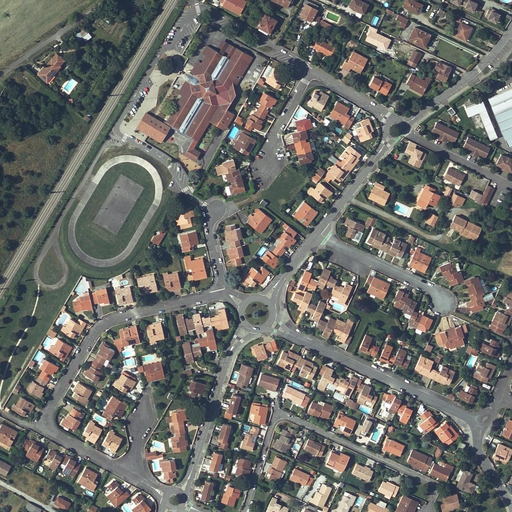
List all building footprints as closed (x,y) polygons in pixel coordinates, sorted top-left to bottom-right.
[(243,0),(224,0),(222,5),(240,14),(246,1),(243,0)] [(306,4),(316,10),(318,7),(305,0),(303,3),(306,4)] [(363,13),(368,4),(359,0),(352,0),(349,6),(363,13)] [(409,9),(417,13),(422,4),(413,0),(406,0),(403,6),(409,9)] [(451,0),(451,1),(459,5),(459,4),(462,6),(466,7),(465,8),(473,12),(477,3),(474,2),(471,1),(472,0),(471,0),(469,0),(469,1),(467,0),(451,0)] [(316,10),(306,4),(300,15),(304,18),(304,19),(310,22),(312,19),(315,13),(317,10),(316,10)] [(488,9),(484,16),(488,18),(488,19),(495,22),(499,14),(496,12),(493,11),(494,10),(492,9),(491,11),(488,9)] [(448,19),(450,15),(439,10),(438,12),(437,14),(448,19)] [(315,13),(312,19),(318,22),(320,16),(315,13)] [(276,20),(265,14),(258,26),(269,33),(276,20)] [(105,15),(102,18),(110,24),(112,21),(105,15)] [(396,20),(401,22),(406,24),(408,19),(398,15),(397,17),(396,20)] [(466,37),(468,33),(469,33),(471,28),(464,24),(466,21),(459,18),(457,23),(460,24),(455,35),(463,38),(464,36),(466,37)] [(79,41),(83,38),(85,41),(91,37),(84,26),(73,33),(79,41)] [(430,34),(415,26),(409,39),(423,46),(426,38),(428,39),(430,34)] [(221,48),(219,52),(223,55),(230,43),(222,39),(218,46),(221,48)] [(324,53),(330,56),(335,48),(318,39),(314,47),(318,49),(324,53)] [(223,55),(230,59),(236,47),(230,43),(223,55)] [(253,56),(236,47),(230,59),(225,67),(218,63),(223,55),(219,52),(207,45),(202,53),(205,55),(201,62),(182,95),(172,113),(175,115),(170,124),(178,129),(179,128),(181,124),(188,128),(185,132),(185,133),(194,138),(204,122),(209,121),(221,128),(227,126),(234,114),(227,109),(236,94),(234,88),(233,82),(237,74),(241,77),(253,56)] [(414,50),(411,55),(419,59),(420,57),(422,58),(424,54),(414,50)] [(349,63),(354,66),(353,69),(360,72),(364,64),(361,62),(363,57),(353,52),(348,61),(347,62),(345,61),(341,67),(345,70),(349,63)] [(56,53),(42,69),(43,70),(39,75),(47,82),(60,66),(59,65),(64,60),(56,53)] [(218,63),(225,67),(230,59),(223,55),(218,63)] [(417,63),(419,59),(411,55),(409,60),(417,63)] [(178,93),(182,95),(201,62),(197,60),(190,72),(187,71),(183,78),(186,80),(178,93)] [(434,68),(439,70),(436,77),(445,81),(451,67),(443,64),(442,64),(437,61),(434,68)] [(345,70),(348,71),(351,67),(353,69),(354,66),(349,63),(345,70)] [(268,77),(266,81),(279,89),(281,84),(284,86),(288,77),(275,70),(270,78),(268,77)] [(234,88),(241,77),(237,74),(233,82),(234,88)] [(423,92),(428,83),(423,80),(411,74),(406,83),(410,85),(423,92)] [(387,92),(391,84),(382,79),(382,80),(374,76),(369,85),(377,89),(378,87),(387,92)] [(172,85),(162,79),(139,116),(150,123),(165,98),(169,100),(177,88),(172,85)] [(422,94),(423,92),(410,85),(409,87),(422,94)] [(511,88),(488,98),(491,105),(508,147),(511,144),(511,88)] [(313,105),(321,110),(329,96),(324,94),(323,96),(319,94),(314,91),(308,103),(313,105)] [(272,103),(275,98),(264,92),(259,101),(262,102),(258,109),(266,114),(268,110),(267,109),(269,106),(270,107),(272,103)] [(464,103),(466,107),(482,101),(480,96),(464,103)] [(469,116),(479,112),(486,109),(482,101),(466,107),(469,116)] [(349,108),(345,106),(344,107),(337,103),(330,114),(338,119),(337,120),(344,124),(343,127),(347,130),(354,118),(346,113),(349,108)] [(451,115),(455,112),(451,107),(447,110),(451,115)] [(252,126),(257,129),(260,124),(263,120),(261,119),(263,116),(264,117),(266,114),(258,109),(256,112),(259,114),(257,117),(254,115),(252,114),(246,123),(252,126)] [(494,129),(486,109),(479,112),(487,132),(494,129)] [(170,124),(175,115),(172,113),(166,121),(170,124)] [(234,121),(241,125),(243,121),(241,120),(242,118),(237,115),(234,121)] [(306,129),(312,127),(310,120),(310,118),(306,119),(306,117),(295,120),(297,129),(300,128),(300,130),(306,129)] [(361,121),(363,125),(355,128),(357,134),(358,134),(360,137),(359,137),(361,141),(373,136),(371,129),(372,128),(368,118),(361,121)] [(209,121),(204,122),(194,138),(198,140),(209,121)] [(459,133),(437,122),(432,132),(438,134),(439,133),(440,134),(439,135),(438,137),(446,141),(447,139),(448,138),(449,138),(449,140),(454,142),(459,133)] [(179,128),(185,132),(188,128),(181,124),(179,128)] [(294,133),(292,134),(295,143),(305,140),(305,138),(308,138),(308,137),(306,129),(300,130),(298,131),(294,132),(294,133)] [(497,137),(494,129),(487,132),(490,140),(497,137)] [(243,132),(239,141),(237,140),(233,147),(248,155),(250,151),(249,151),(251,148),(250,147),(255,139),(243,132)] [(342,139),(347,143),(350,139),(349,139),(345,135),(342,139)] [(490,148),(468,137),(463,146),(469,149),(470,148),(471,149),(470,150),(469,152),(478,156),(479,154),(479,153),(480,153),(480,154),(486,157),(490,148)] [(305,140),(295,143),(297,152),(299,152),(299,153),(311,150),(309,142),(309,141),(306,142),(305,140)] [(422,160),(426,153),(409,144),(405,152),(409,154),(409,153),(412,154),(408,162),(417,166),(420,159),(422,160)] [(344,165),(350,169),(358,160),(354,157),(355,156),(358,158),(361,154),(350,145),(347,148),(347,149),(346,151),(345,151),(341,156),(344,158),(347,161),(344,165)] [(191,147),(186,155),(194,159),(199,151),(191,147)] [(299,153),(300,155),(298,155),(300,164),(311,161),(311,159),(314,159),(311,150),(299,153)] [(498,165),(500,166),(499,168),(506,171),(507,169),(509,170),(511,171),(511,169),(511,159),(510,161),(505,158),(506,157),(505,156),(501,154),(496,164),(498,165)] [(234,170),(234,169),(236,168),(233,159),(222,162),(223,164),(216,166),(218,175),(222,174),(225,173),(234,170)] [(344,165),(341,169),(338,166),(335,164),(327,175),(338,183),(341,179),(339,177),(340,175),(343,178),(350,169),(344,165)] [(449,167),(444,177),(460,185),(465,175),(458,171),(457,173),(452,170),(453,169),(449,167)] [(315,172),(321,177),(324,173),(318,168),(315,172)] [(231,182),(242,179),(239,171),(238,171),(237,170),(236,170),(234,170),(225,173),(227,181),(228,181),(231,180),(231,182)] [(317,182),(321,177),(315,172),(310,176),(317,182)] [(243,188),(244,188),(242,179),(231,182),(232,184),(229,185),(231,194),(243,190),(243,188)] [(492,182),(489,181),(482,194),(479,201),(486,205),(495,188),(491,186),(492,182)] [(329,196),(332,192),(320,182),(314,189),(311,193),(321,202),(324,198),(327,194),(329,196)] [(374,186),(377,188),(372,198),(384,204),(389,193),(382,190),(384,185),(376,182),(374,186)] [(431,191),(432,188),(426,185),(421,194),(423,195),(422,196),(420,196),(417,203),(425,207),(428,201),(435,205),(440,196),(431,191)] [(377,188),(374,186),(369,197),(372,198),(377,188)] [(448,197),(451,190),(445,187),(443,191),(445,192),(444,195),(448,197)] [(469,196),(479,201),(482,194),(472,189),(469,196)] [(463,193),(458,190),(453,200),(459,202),(463,193)] [(294,216),(299,220),(302,217),(309,222),(311,219),(310,218),(316,211),(303,201),(298,208),(299,209),(294,216)] [(178,225),(180,224),(181,228),(193,226),(192,221),(193,221),(192,217),(195,216),(192,206),(177,210),(179,219),(177,219),(178,225)] [(255,223),(258,225),(255,229),(261,233),(266,226),(265,225),(271,218),(261,210),(255,217),(254,216),(251,220),(255,223)] [(434,225),(438,216),(431,213),(427,221),(434,225)] [(466,220),(456,214),(450,226),(460,230),(463,232),(462,234),(471,238),(472,236),(476,228),(465,223),(466,220)] [(309,222),(302,217),(299,220),(307,226),(309,222)] [(357,240),(365,225),(347,217),(344,224),(349,226),(346,234),(357,240)] [(481,227),(466,220),(465,223),(476,228),(472,236),(471,238),(475,240),(481,227)] [(240,228),(227,231),(228,236),(230,241),(231,240),(232,244),(230,244),(231,248),(241,245),(239,238),(242,238),(240,228)] [(367,241),(372,243),(373,240),(376,241),(374,246),(383,250),(387,243),(382,241),(385,235),(386,234),(380,231),(373,228),(367,241)] [(287,246),(289,247),(291,243),(295,239),(284,230),(278,238),(280,240),(276,246),(283,252),(286,249),(285,249),(287,246)] [(182,234),(184,243),(182,244),(184,252),(191,250),(190,246),(193,245),(199,244),(198,240),(196,240),(194,231),(182,234)] [(151,240),(158,245),(166,233),(154,236),(151,240)] [(397,254),(401,256),(407,244),(403,242),(395,238),(391,245),(389,244),(391,240),(389,239),(387,243),(383,250),(396,256),(397,254)] [(228,248),(229,254),(231,258),(232,258),(232,262),(232,266),(242,264),(240,256),(243,255),(241,245),(231,248),(228,248)] [(262,256),(266,248),(262,246),(258,254),(262,256)] [(263,258),(273,266),(276,262),(279,258),(278,257),(280,255),(281,255),(283,252),(276,246),(271,252),(269,250),(263,258)] [(416,247),(409,264),(416,268),(424,272),(431,257),(423,253),(422,253),(419,252),(421,249),(416,247)] [(186,262),(187,269),(191,268),(192,271),(193,277),(198,276),(197,275),(206,272),(203,260),(194,262),(194,260),(192,260),(186,262)] [(439,266),(443,274),(444,274),(445,275),(447,275),(457,271),(454,263),(454,262),(451,263),(450,262),(439,266)] [(262,281),(265,276),(253,267),(247,274),(244,278),(254,286),(257,283),(260,279),(262,281)] [(328,276),(329,275),(331,271),(324,268),(318,282),(316,285),(323,288),(325,283),(334,287),(334,285),(337,280),(331,278),(328,276)] [(316,285),(318,282),(312,280),(309,278),(310,277),(312,273),(305,270),(297,288),(304,290),(306,285),(315,289),(316,285)] [(457,271),(447,275),(450,283),(452,283),(452,284),(463,280),(464,280),(461,272),(461,271),(457,272),(457,271)] [(178,272),(169,274),(164,275),(167,288),(171,287),(176,286),(176,289),(181,288),(178,272)] [(155,276),(146,278),(145,277),(137,278),(139,285),(142,284),(144,293),(148,292),(148,291),(158,289),(155,276)] [(481,285),(478,277),(478,276),(475,277),(474,276),(464,280),(463,280),(467,288),(468,288),(469,289),(481,285)] [(368,290),(377,294),(376,295),(383,298),(389,284),(382,281),(382,282),(373,278),(368,290)] [(343,289),(340,287),(334,285),(334,287),(329,296),(344,303),(352,286),(345,283),(344,287),(343,289)] [(469,289),(469,291),(468,291),(471,300),(482,296),(481,294),(484,293),(484,292),(481,285),(469,289)] [(130,286),(121,288),(116,289),(120,306),(125,305),(124,304),(134,302),(130,286)] [(99,301),(100,302),(104,301),(109,300),(106,288),(97,290),(97,293),(90,295),(92,304),(96,303),(96,302),(99,301)] [(396,300),(394,303),(402,306),(407,296),(408,295),(406,295),(407,293),(399,289),(394,299),(396,300)] [(503,302),(511,305),(508,310),(511,311),(511,290),(510,290),(508,294),(511,296),(511,299),(506,296),(503,302)] [(295,292),(292,299),(298,302),(301,303),(300,305),(298,308),(304,312),(306,309),(309,302),(312,294),(306,291),(303,296),(295,292)] [(90,295),(80,297),(81,300),(82,306),(83,309),(87,308),(93,307),(92,304),(90,295)] [(415,302),(415,300),(407,296),(402,306),(402,307),(404,308),(403,310),(411,314),(413,310),(416,303),(415,302)] [(470,301),(470,302),(469,303),(470,306),(472,311),(483,307),(482,305),(485,305),(482,296),(471,300),(470,301)] [(309,302),(306,309),(311,311),(314,313),(313,314),(312,318),(318,321),(319,318),(325,307),(326,304),(320,301),(317,306),(309,302)] [(221,323),(222,325),(223,328),(230,327),(225,308),(218,310),(219,314),(216,315),(216,316),(210,318),(212,324),(212,325),(217,324),(221,323)] [(504,320),(509,322),(511,315),(511,311),(508,310),(507,309),(505,313),(497,310),(494,316),(499,318),(498,321),(494,319),(490,327),(502,333),(506,324),(503,322),(504,320)] [(421,315),(421,314),(413,310),(411,314),(408,320),(410,321),(408,324),(417,328),(422,316),(421,315)] [(210,318),(210,317),(205,319),(201,319),(201,317),(200,313),(193,315),(194,318),(196,325),(196,328),(197,333),(204,332),(203,326),(212,324),(210,318)] [(194,318),(188,320),(185,320),(184,318),(184,315),(177,316),(181,335),(188,333),(187,330),(187,327),(196,325),(194,318)] [(433,319),(424,315),(424,317),(422,316),(417,328),(415,331),(420,333),(422,330),(425,331),(426,328),(428,329),(433,319)] [(325,329),(324,331),(322,335),(328,337),(332,330),(336,320),(330,317),(328,322),(319,318),(318,321),(316,325),(321,328),(325,329)] [(344,342),(352,325),(346,322),(337,318),(336,320),(332,330),(337,332),(340,334),(340,335),(338,339),(344,342)] [(75,338),(77,334),(80,330),(82,331),(84,327),(71,319),(66,327),(63,331),(75,338)] [(148,330),(151,341),(156,340),(165,338),(162,322),(156,324),(157,328),(152,329),(148,330)] [(129,330),(120,332),(123,346),(127,345),(129,348),(132,347),(133,344),(141,342),(139,335),(137,326),(129,328),(129,330)] [(464,336),(463,333),(460,326),(455,328),(452,329),(452,330),(451,331),(456,346),(456,349),(465,346),(462,337),(464,336)] [(217,348),(213,330),(206,331),(208,337),(199,339),(200,343),(200,346),(206,345),(206,346),(210,345),(211,349),(217,348)] [(451,331),(449,331),(448,330),(445,331),(440,333),(443,343),(445,343),(446,346),(449,345),(450,347),(451,348),(456,346),(451,331)] [(366,350),(366,352),(369,353),(370,353),(372,354),(372,355),(375,356),(379,348),(375,347),(372,345),(372,346),(369,345),(369,344),(372,337),(366,335),(360,347),(366,350)] [(59,339),(54,347),(51,351),(62,358),(65,353),(66,352),(68,353),(72,347),(59,339)] [(483,342),(480,349),(498,357),(499,353),(496,351),(495,351),(496,348),(497,349),(499,345),(498,344),(499,342),(492,339),(490,342),(492,343),(491,346),(489,345),(483,342)] [(407,348),(409,343),(402,340),(400,345),(407,348)] [(197,356),(197,354),(202,353),(200,346),(200,343),(191,345),(190,342),(183,344),(187,363),(194,361),(194,357),(197,356)] [(266,353),(274,350),(270,342),(266,343),(267,345),(264,346),(263,344),(259,346),(253,347),(256,354),(258,359),(267,356),(266,353)] [(110,360),(115,351),(109,348),(104,344),(101,349),(95,360),(103,364),(107,358),(110,360)] [(384,358),(386,360),(385,361),(390,363),(390,362),(393,363),(394,361),(396,356),(393,354),(392,356),(389,355),(390,353),(393,347),(386,344),(378,360),(382,362),(383,360),(384,358)] [(396,356),(394,361),(400,364),(400,365),(403,367),(404,366),(406,367),(412,356),(405,353),(406,351),(400,348),(396,356)] [(289,358),(286,357),(288,354),(283,351),(277,363),(281,365),(281,366),(290,370),(290,369),(295,371),(297,366),(298,365),(301,358),(291,353),(289,358)] [(433,361),(421,356),(415,368),(420,370),(419,372),(431,378),(435,370),(430,368),(433,361)] [(309,366),(310,362),(301,358),(298,365),(302,367),(301,368),(299,374),(304,376),(306,372),(309,374),(307,377),(311,379),(317,367),(312,365),(311,367),(309,366)] [(41,368),(44,369),(49,372),(52,374),(54,370),(57,366),(46,359),(41,368)] [(88,370),(86,375),(97,382),(102,373),(99,371),(103,364),(95,360),(93,363),(94,364),(92,367),(91,366),(88,370)] [(476,372),(473,376),(486,382),(489,377),(485,375),(486,373),(490,376),(495,365),(488,362),(486,367),(479,363),(476,369),(481,372),(480,374),(476,372)] [(152,363),(144,365),(148,381),(156,379),(156,378),(165,376),(162,363),(153,365),(152,363)] [(246,384),(247,385),(253,367),(242,363),(239,373),(241,373),(242,373),(239,382),(238,382),(237,385),(245,388),(246,384)] [(443,365),(439,372),(435,370),(431,378),(444,383),(444,382),(449,384),(455,371),(443,365)] [(336,386),(339,379),(331,375),(333,370),(327,367),(319,384),(325,387),(326,386),(328,382),(336,386)] [(126,393),(129,388),(131,384),(134,386),(136,381),(135,380),(131,378),(132,376),(124,371),(123,373),(118,381),(115,386),(126,393)] [(48,381),(50,378),(47,376),(42,372),(40,376),(48,381)] [(275,391),(279,379),(261,374),(258,383),(265,386),(271,388),(271,389),(275,391)] [(336,386),(335,388),(350,395),(357,379),(351,375),(349,379),(346,378),(346,379),(340,377),(339,379),(336,386)] [(38,379),(43,382),(46,384),(48,381),(40,376),(38,379)] [(193,380),(189,390),(193,391),(198,392),(202,393),(203,389),(205,383),(193,380)] [(28,389),(39,396),(42,391),(44,387),(41,385),(36,382),(33,381),(28,389)] [(87,399),(92,390),(79,382),(76,387),(80,389),(77,393),(75,397),(85,403),(87,399)] [(361,392),(357,402),(363,405),(366,399),(372,402),(374,403),(377,397),(369,392),(371,387),(365,384),(361,392)] [(301,403),(305,394),(287,386),(282,396),(286,398),(286,397),(293,400),(301,403)] [(471,402),(474,396),(475,396),(477,392),(476,391),(477,389),(470,386),(467,392),(461,389),(458,396),(471,402)] [(343,403),(346,396),(334,390),(331,396),(343,403)] [(383,405),(388,394),(384,392),(379,403),(383,405)] [(233,394),(230,403),(238,405),(240,396),(233,394)] [(388,394),(383,405),(382,407),(395,413),(396,410),(399,404),(401,400),(394,397),(395,396),(391,394),(390,395),(388,394)] [(103,415),(106,417),(108,413),(111,414),(112,411),(115,413),(121,416),(123,412),(122,412),(126,404),(113,395),(108,403),(109,404),(103,415)] [(32,409),(35,405),(22,397),(17,405),(14,409),(25,416),(28,412),(30,408),(32,409)] [(323,407),(312,402),(308,412),(311,414),(312,413),(319,416),(320,414),(324,416),(328,418),(333,407),(325,403),(323,407)] [(228,412),(235,414),(238,405),(230,403),(228,412)] [(403,412),(403,414),(400,420),(406,423),(412,410),(406,407),(406,405),(402,403),(401,405),(399,404),(396,410),(400,412),(401,410),(403,412)] [(264,424),(267,407),(252,404),(251,413),(255,414),(254,422),(264,424)] [(71,426),(76,429),(81,421),(78,419),(82,412),(73,408),(67,418),(64,422),(71,426)] [(183,420),(186,420),(186,415),(185,410),(178,410),(172,411),(173,421),(174,421),(183,420)] [(437,424),(430,415),(432,414),(429,411),(427,412),(426,410),(420,414),(425,420),(419,424),(424,430),(426,428),(428,431),(437,424)] [(111,414),(108,413),(106,417),(111,420),(113,416),(115,413),(112,411),(111,414)] [(349,434),(356,421),(339,413),(333,425),(337,427),(339,424),(344,426),(342,431),(349,434)] [(437,424),(439,423),(432,414),(430,415),(437,424)] [(64,422),(67,418),(65,417),(61,423),(69,428),(71,426),(64,422)] [(372,421),(366,418),(361,428),(367,431),(372,421)] [(511,420),(509,419),(502,435),(511,438),(511,420)] [(83,434),(87,436),(92,438),(90,441),(95,443),(103,429),(94,425),(90,422),(83,434)] [(445,422),(435,431),(447,445),(459,436),(450,425),(448,426),(445,422)] [(228,434),(231,425),(223,423),(221,432),(228,434)] [(0,428),(0,438),(4,441),(3,442),(10,446),(14,440),(10,437),(15,430),(11,428),(10,429),(2,425),(0,428)] [(276,442),(274,446),(285,452),(287,447),(289,448),(290,445),(287,443),(289,438),(292,433),(294,434),(296,431),(289,427),(287,431),(283,429),(281,434),(282,434),(279,439),(278,443),(276,442)] [(249,434),(246,433),(241,447),(252,450),(254,443),(251,442),(254,435),(256,436),(257,432),(251,430),(249,434)] [(110,450),(115,453),(122,439),(114,434),(109,432),(103,443),(108,446),(112,448),(110,450)] [(228,434),(221,432),(219,440),(222,441),(220,448),(226,449),(228,443),(226,442),(228,434)] [(177,436),(172,437),(174,447),(186,445),(185,440),(185,435),(182,435),(177,436)] [(28,446),(31,447),(30,449),(26,455),(33,458),(38,461),(44,449),(40,446),(33,443),(34,441),(31,439),(30,441),(27,439),(24,445),(27,447),(28,446)] [(321,446),(313,442),(314,441),(308,439),(304,449),(316,454),(318,451),(322,453),(325,446),(321,444),(321,446)] [(393,452),(400,455),(404,446),(391,439),(389,442),(386,441),(382,449),(386,450),(387,448),(393,451),(393,452)] [(505,446),(498,443),(492,457),(497,459),(498,458),(499,456),(508,460),(511,451),(511,449),(509,448),(507,450),(504,449),(505,446)] [(421,469),(428,456),(412,449),(407,460),(412,463),(418,466),(418,467),(421,469)] [(47,457),(50,459),(51,457),(54,458),(53,460),(49,466),(56,470),(60,461),(63,457),(56,453),(57,452),(53,450),(53,451),(50,450),(47,457)] [(209,469),(217,471),(219,463),(222,454),(214,452),(212,461),(209,469)] [(332,466),(333,464),(344,468),(349,456),(341,452),(340,455),(331,452),(326,463),(332,466)] [(65,462),(67,463),(66,465),(63,471),(69,474),(76,461),(70,458),(71,457),(67,455),(66,456),(64,455),(63,457),(60,461),(64,463),(65,462)] [(265,475),(273,479),(275,475),(279,477),(286,461),(276,456),(272,465),(269,472),(267,471),(265,475)] [(236,466),(237,466),(235,474),(247,478),(250,470),(249,470),(246,469),(249,460),(239,457),(236,466)] [(159,460),(161,467),(162,467),(162,461),(168,460),(168,458),(159,460)] [(0,459),(0,471),(7,475),(12,466),(0,459)] [(168,460),(162,461),(162,467),(163,471),(164,471),(165,475),(164,475),(165,479),(176,477),(176,473),(173,474),(173,470),(176,470),(174,459),(168,460)] [(363,467),(356,463),(352,473),(368,480),(373,471),(369,469),(363,467)] [(444,468),(434,463),(430,473),(437,476),(438,475),(447,479),(451,471),(452,471),(453,467),(446,463),(444,468)] [(295,468),(290,477),(296,480),(302,482),(301,484),(305,486),(310,475),(301,471),(295,468)] [(93,490),(97,484),(93,482),(95,480),(98,474),(94,472),(93,473),(85,469),(79,480),(87,485),(86,486),(93,490)] [(472,473),(464,470),(457,486),(471,492),(474,485),(468,482),(472,473)] [(201,498),(209,500),(211,492),(213,482),(206,480),(203,490),(201,498)] [(113,481),(108,485),(110,488),(111,487),(113,490),(112,490),(107,495),(117,506),(130,494),(125,489),(123,491),(119,486),(119,485),(116,481),(115,483),(113,481)] [(383,481),(378,490),(390,496),(391,494),(395,496),(399,487),(395,485),(395,487),(383,481)] [(310,501),(322,507),(331,487),(323,483),(319,492),(316,491),(313,498),(311,497),(310,501)] [(226,493),(224,493),(221,502),(231,505),(234,496),(236,497),(238,497),(240,489),(228,486),(226,493)] [(353,499),(350,504),(352,505),(356,496),(349,493),(347,496),(353,499)] [(133,499),(135,502),(137,501),(139,503),(133,508),(132,508),(135,511),(147,511),(151,509),(151,508),(140,496),(139,494),(133,499)] [(343,494),(336,508),(342,511),(340,511),(346,511),(350,504),(353,499),(347,496),(343,494)] [(456,507),(455,504),(459,503),(457,494),(443,497),(445,504),(441,504),(443,511),(447,511),(446,509),(453,508),(456,507)] [(140,496),(151,508),(152,507),(141,495),(140,496)] [(409,511),(415,500),(403,495),(395,511),(409,511)] [(58,496),(55,503),(67,510),(71,503),(58,496)] [(267,508),(271,511),(270,511),(286,511),(288,508),(276,502),(277,500),(272,497),(267,508)] [(413,511),(418,502),(415,500),(409,511),(413,511)] [(25,508),(33,511),(37,506),(29,502),(25,508)] [(387,511),(389,509),(385,507),(384,508),(370,502),(365,511),(368,511),(387,511)]
